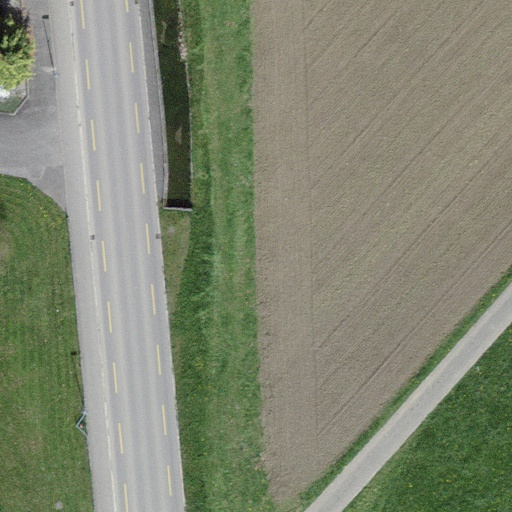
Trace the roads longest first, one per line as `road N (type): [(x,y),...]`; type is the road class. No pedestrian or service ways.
road 1 (unclassified): [(147,511),(101,0)]
road 2 (unclassified): [(318,511),(511,297)]
